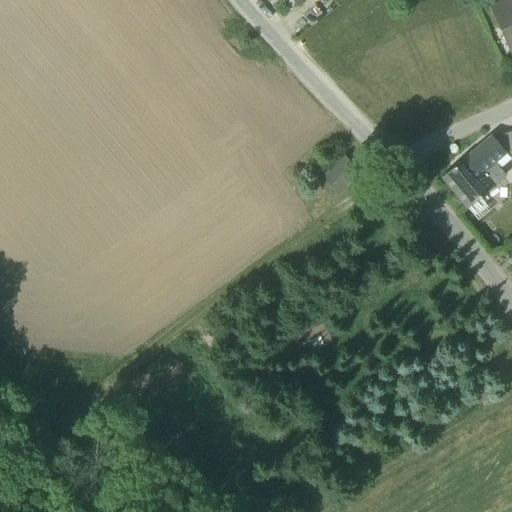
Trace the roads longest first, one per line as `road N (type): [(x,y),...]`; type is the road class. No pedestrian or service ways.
road 1 (residential): [(392,161),(249,0)]
road 2 (residential): [(511,306),(392,161)]
road 3 (residential): [(392,161),(511,106)]
